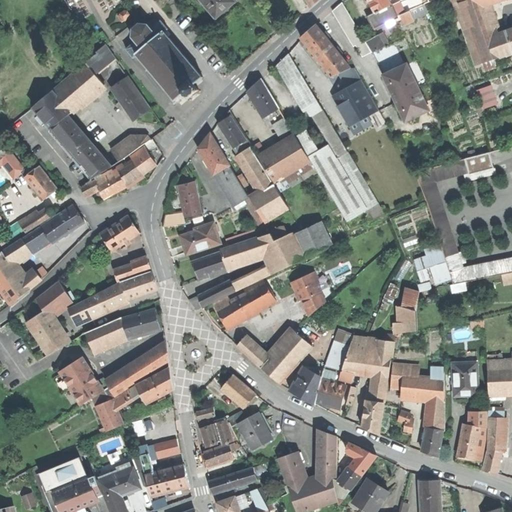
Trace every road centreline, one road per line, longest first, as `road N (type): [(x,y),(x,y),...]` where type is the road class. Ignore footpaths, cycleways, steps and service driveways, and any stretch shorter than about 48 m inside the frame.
road 1 (residential): [(511,494),(408,458),(282,399),(225,353)]
road 2 (residential): [(329,0),(208,116),(152,199)]
road 3 (residential): [(152,199),(116,208),(0,319)]
road 4 (residential): [(183,390),(208,511)]
